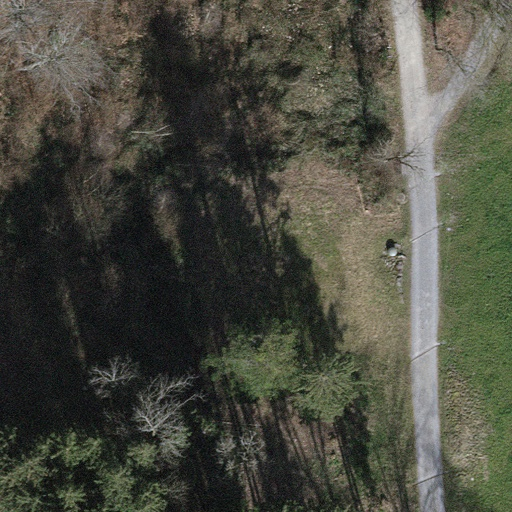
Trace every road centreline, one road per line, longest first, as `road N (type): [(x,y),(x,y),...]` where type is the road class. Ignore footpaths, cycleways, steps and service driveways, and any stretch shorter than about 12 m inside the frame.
road 1 (track): [(424,511),(422,131)]
road 2 (track): [(422,131),(505,0)]
road 3 (track): [(397,0),(422,131)]
